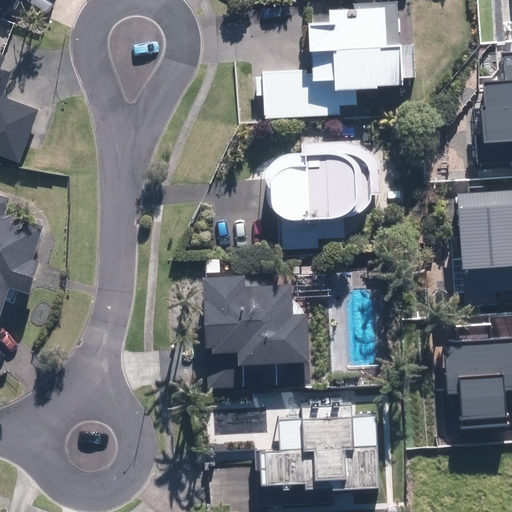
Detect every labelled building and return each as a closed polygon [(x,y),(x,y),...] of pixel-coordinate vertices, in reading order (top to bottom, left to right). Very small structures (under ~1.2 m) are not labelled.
[(260,71),(263,118),(337,114),(336,106),(353,105),(352,86),(397,84),(396,78),(412,77),(411,45),(396,46),(393,3),(322,7),(323,24),(304,25),(306,69),(260,71)] [(0,155),(15,161),(35,111),(0,97),(0,91),(7,73),(0,70),(0,155)] [(275,216),(277,249),(315,247),(315,239),(340,238),(339,217),(368,215),(367,196),(378,195),(376,165),(365,150),(346,142),(299,145),(300,154),(274,155),(258,171),(258,179),(263,188),(265,208),(275,216)] [(449,207),(454,292),(511,288),(511,190),(453,194),(454,206),(449,207)] [(0,212),(5,198),(0,196),(0,292),(2,285),(21,291),(30,261),(26,260),(36,225),(0,214),(0,212)] [(204,345),(205,386),(304,383),(302,315),(285,316),(284,284),(269,285),(269,274),(198,276),(200,345),(204,345)] [(511,388),(511,334),(433,337),(435,390),(443,390),(444,439),(503,438),(501,388),(511,388)] [(252,449),(254,505),(374,502),(371,412),(345,413),(344,404),(206,408),(207,451),(252,449)]
